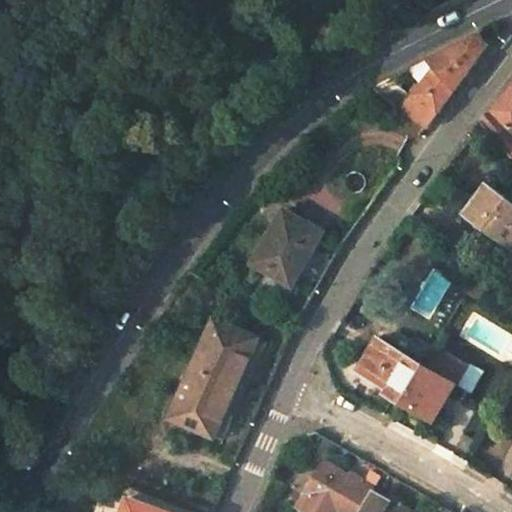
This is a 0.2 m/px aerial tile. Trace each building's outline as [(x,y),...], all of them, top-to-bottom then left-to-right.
[(456,89),(487,48),(479,32),(478,33),(429,58),(427,59),(438,78),(404,111),(428,127),(456,89)] [(511,88),(484,119),(511,150),(511,88)] [(511,199),(488,181),(466,211),(511,245),(511,199)] [(254,262),(292,284),(323,231),(285,209),(254,262)] [(494,290),(476,277),(470,287),(486,300),(494,290)] [(215,317),(172,415),(215,435),(258,336),(215,317)] [(225,439),(268,340),(258,336),(215,435),(225,439)] [(434,418),(463,366),(432,349),(423,364),(429,353),(403,338),(396,350),(377,338),(359,369),(389,386),(387,391),(402,400),(434,418)] [(339,510),(341,511),(360,511),(373,489),(323,460),(318,470),(306,463),(293,486),(306,493),(309,488),(341,506),(339,510)] [(70,488),(89,497),(95,484),(106,490),(110,482),(79,468),(70,488)] [(411,511),(373,489),(360,511),(411,511)] [(208,492),(201,506),(214,511),(220,497),(208,492)] [(172,511),(131,497),(125,511),(172,511)]
